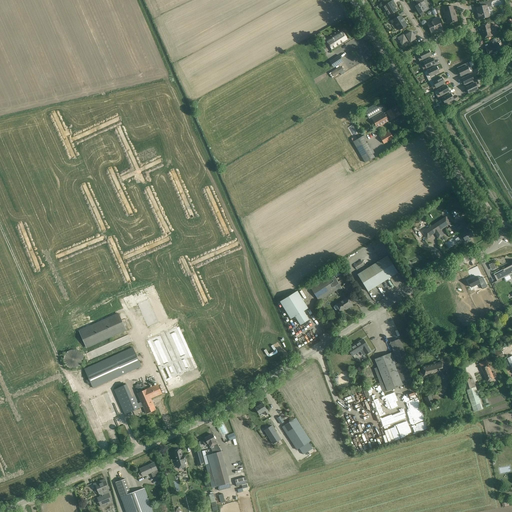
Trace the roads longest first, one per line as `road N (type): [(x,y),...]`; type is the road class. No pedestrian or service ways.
road 1 (unclassified): [(2,511),(186,429),(434,275),(493,249)]
road 2 (tertiary): [(498,234),(352,0)]
